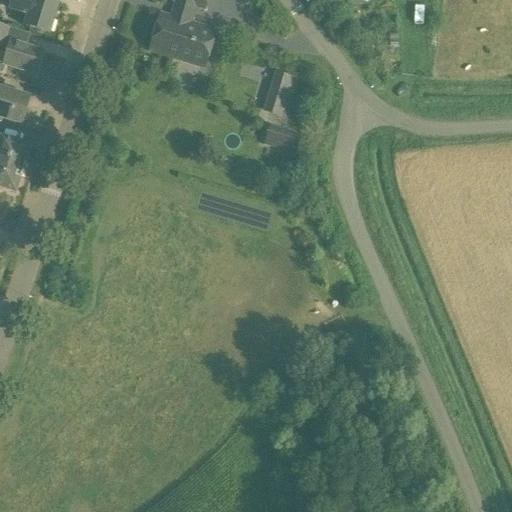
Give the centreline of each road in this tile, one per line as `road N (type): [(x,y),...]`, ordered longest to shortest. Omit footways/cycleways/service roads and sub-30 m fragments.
road 1 (unclassified): [(478,511),(357,233),(345,161),(366,102)]
road 2 (tertiary): [(0,345),(109,0)]
road 3 (unclassified): [(366,102),(426,132),(511,129)]
